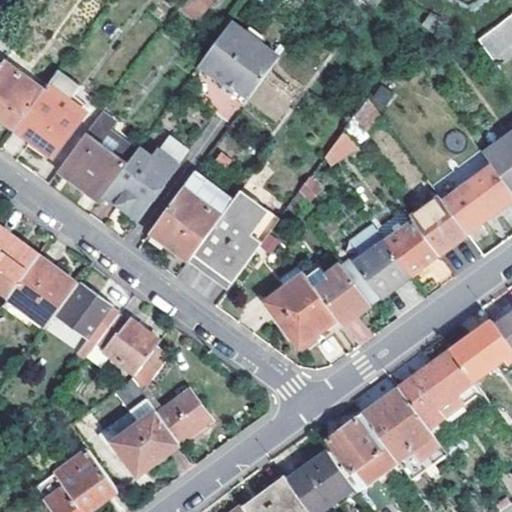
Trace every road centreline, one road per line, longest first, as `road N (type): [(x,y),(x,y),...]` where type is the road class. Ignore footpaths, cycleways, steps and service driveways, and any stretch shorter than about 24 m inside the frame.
road 1 (residential): [(0,170),(315,403)]
road 2 (residential): [(511,262),(315,403)]
road 3 (residential): [(315,403),(164,511)]
